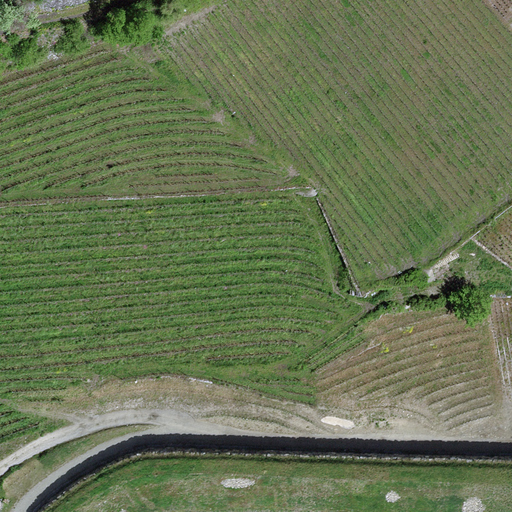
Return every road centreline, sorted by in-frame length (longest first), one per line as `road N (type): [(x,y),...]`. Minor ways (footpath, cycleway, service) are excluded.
road 1 (track): [(0,466),(11,454),(71,432),(151,415),(293,440),(511,440)]
road 2 (track): [(192,423),(100,449),(19,511)]
road 3 (track): [(120,0),(0,27)]
